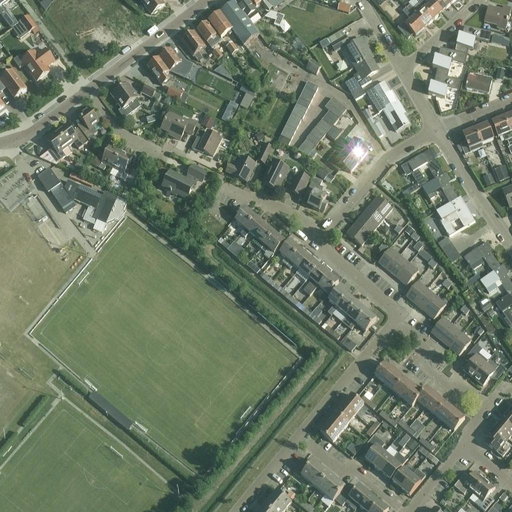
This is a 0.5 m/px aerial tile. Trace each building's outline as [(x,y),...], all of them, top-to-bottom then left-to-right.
[(11,2),(10,0),(9,0),(0,0),(0,15),(1,17),(6,13),(3,8),(11,2)] [(139,0),(151,16),(164,6),(161,1),(161,0),(139,0)] [(235,3),(249,23),(258,16),(245,0),(238,0),(234,3),(235,3)] [(250,0),(256,7),(262,2),(269,11),(272,9),(273,10),(286,0),(250,0)] [(433,22),(442,14),(429,0),(422,0),(424,1),(419,5),(433,22)] [(429,0),(433,3),(442,14),(451,5),(446,0),(429,0)] [(336,12),(293,1),(290,11),(334,22),(336,12)] [(228,27),(232,31),(244,47),(252,41),(259,36),(249,23),(235,3),(220,14),(229,26),(228,27)] [(351,8),(340,5),(338,12),(349,15),(351,8)] [(425,30),(433,22),(419,5),(413,10),(410,6),(406,10),(425,30)] [(484,23),(496,26),(498,27),(497,29),(505,31),(507,23),(508,23),(508,20),(511,10),(503,8),(502,12),(489,8),(484,23)] [(425,30),(406,10),(402,13),(410,22),(405,26),(403,24),(397,29),(408,40),(413,35),(416,38),(425,30)] [(276,15),(271,13),(265,18),(281,23),(283,20),(284,17),(276,15)] [(229,26),(220,14),(208,23),(221,39),(227,35),(230,36),(232,34),(231,31),(232,31),(228,27),(229,26)] [(18,25),(12,29),(20,41),(29,34),(36,29),(28,17),(21,23),(18,25)] [(216,37),(206,24),(197,31),(211,50),(215,47),(210,42),(216,37)] [(455,53),(467,56),(468,50),(473,51),(475,41),(489,44),(491,34),(464,27),(462,37),(459,36),(455,53)] [(205,49),(194,34),(182,43),(193,58),(194,58),(198,63),(199,62),(200,64),(203,62),(198,55),(205,49)] [(345,38),(331,46),(335,53),(349,45),(345,38)] [(355,69),(372,59),(362,41),(344,51),(355,69)] [(232,44),(226,49),(232,57),(238,52),(232,44)] [(455,53),(440,50),(438,59),(435,58),(432,69),(437,70),(449,73),(451,63),(464,66),(467,56),(455,53)] [(19,57),(13,61),(19,70),(24,66),(37,83),(50,74),(46,69),(48,68),(54,63),(45,51),(37,57),(35,53),(23,62),(19,57)] [(171,51),(159,59),(170,73),(184,80),(191,65),(186,63),(181,56),(177,59),(171,51)] [(218,62),(223,58),(217,51),(213,55),(218,62)] [(159,59),(148,68),(162,87),(168,83),(164,77),(170,73),(159,59)] [(355,79),(358,84),(363,81),(363,82),(378,73),(370,60),(372,59),(355,69),(359,75),(353,78),(354,79),(355,79)] [(321,69),(321,68),(311,62),(306,70),(316,76),(321,69)] [(449,73),(437,70),(434,86),(431,85),(428,96),(445,100),(447,90),(458,92),(461,82),(447,79),(449,73)] [(505,71),(498,70),(496,80),(502,82),(505,71)] [(0,90),(2,93),(7,89),(15,100),(27,91),(13,72),(1,80),(0,78),(0,90)] [(468,77),(465,90),(488,95),(492,80),(476,76),(475,79),(468,77)] [(345,85),(351,95),(361,89),(358,84),(355,79),(354,79),(345,85)] [(138,99),(128,85),(127,86),(126,84),(122,85),(120,89),(121,89),(111,96),(122,110),(118,112),(124,120),(136,112),(133,109),(137,103),(135,101),(138,99)] [(307,84),(304,89),(316,95),(318,89),(307,84)] [(373,90),(366,95),(374,107),(378,104),(383,112),(399,103),(392,92),(390,94),(384,84),(373,90)] [(145,87),(142,94),(153,100),(156,92),(145,87)] [(169,93),(167,97),(179,103),(184,94),(171,88),(169,93)] [(302,94),(313,100),(316,95),(304,89),(302,94)] [(351,95),(353,98),(355,102),(365,96),(361,89),(351,95)] [(310,105),(313,100),(302,94),(299,100),(310,105)] [(296,105),(308,111),(310,105),(299,100),(296,105)] [(329,113),(337,104),(332,100),(325,109),(329,113)] [(399,103),(383,112),(390,123),(392,122),(398,132),(409,125),(403,115),(405,114),(399,103)] [(334,117),(342,107),(337,104),(329,113),(334,117)] [(296,105),(294,111),(305,116),(308,111),(296,105)] [(346,111),(342,107),(334,117),(339,121),(346,111)] [(79,129),(88,141),(94,148),(99,144),(93,137),(97,134),(94,129),(100,124),(88,109),(78,117),(84,126),(79,129)] [(301,121),(302,121),(305,116),(294,111),(291,116),(301,121)] [(363,114),(367,121),(371,119),(367,111),(363,114)] [(329,113),(325,117),(335,125),(339,121),(334,117),(329,113)] [(169,116),(162,131),(174,136),(173,138),(180,142),(184,133),(188,134),(191,136),(197,125),(190,121),(188,125),(169,116)] [(291,116),(288,121),(299,126),(301,121),(291,116)] [(335,125),(325,117),(322,122),(331,130),(335,125)] [(498,139),(503,137),(505,142),(507,142),(510,148),(508,149),(511,155),(511,154),(511,138),(504,118),(496,121),(496,122),(492,124),(498,139)] [(375,126),(371,119),(367,121),(378,140),(385,135),(379,124),(375,126)] [(299,126),(288,121),(286,127),(296,132),(299,126)] [(331,130),(322,122),(318,127),(327,134),(331,130)] [(67,126),(56,133),(68,148),(74,144),(78,151),(88,144),(78,130),(73,134),(67,126)] [(482,127),(475,130),(481,146),(493,141),(487,126),(482,128),(482,127)] [(293,137),(296,132),(286,127),(283,132),(293,137)] [(327,134),(318,127),(314,131),(323,139),(327,134)] [(346,153),(359,164),(368,153),(360,147),(364,142),(360,139),(364,134),(356,128),(344,142),(350,147),(346,153)] [(483,149),(481,146),(475,130),(467,133),(468,134),(463,136),(466,143),(461,146),(465,156),(483,149)] [(323,139),(314,131),(310,136),(320,144),(323,139)] [(283,132),(280,137),(291,143),(293,137),(283,132)] [(68,148),(56,133),(46,141),(53,149),(48,153),(56,165),(66,158),(68,158),(72,155),(72,154),(68,148)] [(191,150),(198,153),(199,151),(213,158),(222,140),(221,140),(219,135),(215,137),(207,133),(203,141),(197,139),(191,150)] [(320,144),(310,136),(306,141),(307,141),(316,148),(320,144)] [(288,148),(291,143),(280,137),(278,143),(288,148)] [(307,141),(306,141),(307,141),(303,146),(312,153),(316,148),(307,141)] [(273,149),(265,146),(257,162),(261,164),(264,166),(273,149)] [(303,146),(297,153),(308,158),(312,153),(303,146)] [(106,167),(113,170),(121,153),(110,147),(105,157),(99,154),(93,167),(104,172),(106,167)] [(432,150),(402,168),(409,176),(412,175),(418,185),(407,191),(410,196),(422,189),(427,186),(421,174),(418,169),(426,164),(436,181),(444,177),(444,176),(432,157),(435,156),(432,150)] [(133,159),(121,153),(113,170),(119,173),(116,179),(127,184),(134,171),(128,168),(133,159)] [(350,175),(359,164),(346,153),(341,159),(335,154),(327,163),(339,173),(343,168),(350,175)] [(232,177),(247,184),(255,166),(241,158),(235,170),(229,167),(226,173),(232,176),(232,177)] [(273,162),(265,177),(269,179),(266,186),(278,192),(288,173),(279,168),(280,166),(273,162)] [(77,166),(73,173),(80,176),(83,169),(77,166)] [(170,174),(162,190),(171,195),(172,193),(187,201),(197,180),(202,183),(206,175),(192,167),(190,171),(186,181),(171,173),(170,174)] [(504,168),(494,172),(498,183),(509,179),(504,168)] [(114,221),(118,214),(119,211),(123,213),(124,211),(128,203),(105,193),(103,198),(79,188),(68,183),(64,191),(58,181),(57,182),(50,171),(38,179),(48,194),(50,193),(66,215),(76,208),(73,203),(74,201),(89,208),(91,209),(91,211),(88,210),(83,222),(91,225),(91,224),(95,226),(93,231),(102,235),(106,226),(107,225),(107,224),(114,221)] [(334,183),(338,178),(329,172),(326,178),(334,183)] [(299,175),(290,193),(301,198),(310,180),(299,175)] [(436,181),(427,186),(422,189),(430,202),(435,198),(432,193),(440,188),(450,205),(458,201),(458,200),(447,181),(449,180),(446,175),(444,176),(444,177),(436,181)] [(324,203),(326,200),(327,198),(320,195),(323,189),(318,187),(321,182),(314,179),(304,199),(310,202),(308,207),(319,213),(320,212),(323,214),(328,205),(324,203)] [(511,181),(511,182),(511,185),(511,188),(503,192),(510,209),(511,207),(511,181)] [(370,208),(385,220),(392,210),(378,198),(370,208)] [(454,212),(464,229),(472,225),(461,206),(464,204),(461,199),(458,200),(458,201),(450,205),(437,213),(442,222),(440,223),(449,238),(456,234),(446,217),(454,212)] [(385,220),(370,208),(362,217),(377,229),(385,220)] [(245,231),(256,218),(246,210),(235,222),(245,231)] [(377,229),(362,217),(355,226),(369,238),(377,229)] [(255,239),(265,226),(256,218),(245,231),(241,236),(245,239),(249,234),(255,239)] [(265,226),(255,239),(260,243),(256,247),(261,251),(275,235),(265,226)] [(369,238),(355,226),(347,236),(361,248),(369,238)] [(275,235),(261,251),(265,255),(269,251),(274,255),(285,243),(284,243),(275,235)] [(241,255),(244,251),(230,239),(227,243),(241,255)] [(441,251),(451,244),(447,239),(438,246),(441,251)] [(224,243),(221,246),(227,251),(230,248),(224,243)] [(290,243),(280,255),(285,260),(282,264),(286,267),(300,251),(290,243)] [(441,251),(445,255),(454,249),(451,244),(441,251)] [(487,244),(472,254),(464,260),(473,272),(483,264),(480,260),(482,258),(493,274),(500,269),(500,268),(488,250),(490,249),(487,244)] [(230,248),(227,251),(234,257),(237,253),(230,248)] [(445,255),(448,260),(457,254),(454,249),(445,255)] [(390,250),(378,264),(388,272),(400,258),(390,250)] [(310,259),(300,251),(286,267),(290,271),(294,267),(299,271),(310,259)] [(451,265),(461,259),(457,254),(448,260),(451,265)] [(397,280),(409,265),(400,258),(388,272),(397,280)] [(244,259),(241,262),(247,267),(250,264),(244,259)] [(254,259),(251,264),(261,271),(264,267),(254,259)] [(309,279),(319,267),(310,259),(299,271),(309,279)] [(250,264),(247,267),(253,273),(256,269),(250,264)] [(397,280),(406,288),(418,273),(409,265),(397,280)] [(318,288),(329,275),(319,267),(309,279),(312,282),(303,292),(310,298),(318,288)] [(503,267),(500,268),(500,269),(493,274),(480,283),(489,295),(497,289),(493,284),(498,281),(509,297),(511,294),(511,285),(504,273),(506,272),(503,267)] [(270,286),(273,283),(263,275),(260,278),(270,286)] [(339,284),(329,275),(318,288),(328,296),(339,284)] [(273,283),(270,286),(276,292),(279,288),(273,283)] [(406,298),(415,306),(427,291),(418,283),(406,298)] [(331,318),(334,315),(348,297),(339,289),(328,302),(334,307),(327,315),(331,318)] [(415,306),(424,313),(436,299),(427,291),(415,306)] [(286,294),(283,297),(289,302),(292,299),(286,294)] [(511,294),(509,297),(496,306),(506,320),(504,322),(509,329),(511,327),(511,328),(511,318),(506,310),(511,305),(511,294)] [(348,297),(338,310),(343,315),(338,321),(342,324),(342,323),(358,305),(348,297)] [(292,299),(289,302),(295,308),(298,304),(292,299)] [(436,299),(424,313),(434,321),(446,307),(436,299)] [(488,303),(480,309),(484,314),(492,308),(488,303)] [(356,326),(367,313),(358,305),(342,323),(352,331),(356,326)] [(305,310),(302,313),(309,319),(312,315),(305,310)] [(367,313),(356,326),(365,333),(376,321),(367,313)] [(315,318),(312,321),(318,327),(321,323),(315,318)] [(431,334),(440,342),(452,327),(443,320),(431,334)] [(440,342),(450,350),(462,335),(452,327),(440,342)] [(325,332),(331,337),(334,333),(328,328),(325,332)] [(334,333),(331,337),(337,342),(340,338),(334,333)] [(462,335),(450,350),(459,358),(471,343),(462,335)] [(347,340),(342,346),(351,354),(356,348),(347,340)] [(473,362),(464,372),(473,380),(485,366),(488,363),(484,360),(487,356),(482,351),(476,346),(467,357),(473,362)] [(485,366),(473,380),(483,388),(492,377),(497,382),(506,371),(500,366),(498,368),(489,361),(488,363),(485,366)] [(395,372),(385,365),(375,377),(384,385),(395,372)] [(395,372),(384,385),(393,393),(404,380),(395,372)] [(404,380),(393,393),(402,401),(413,388),(404,380)] [(422,395),(413,388),(402,401),(412,408),(417,402),(422,395)] [(437,397),(427,389),(422,395),(417,402),(426,410),(437,397)] [(102,390),(96,396),(131,430),(137,424),(102,390)] [(351,397),(343,406),(356,417),(364,407),(351,397)] [(437,397),(426,410),(435,417),(446,405),(437,397)] [(363,398),(360,401),(367,406),(370,403),(363,398)] [(367,406),(373,411),(376,408),(370,403),(367,406)] [(397,404),(391,408),(395,415),(401,410),(397,404)] [(446,405),(435,417),(444,425),(455,412),(446,405)] [(343,406),(335,415),(348,426),(356,417),(343,406)] [(511,414),(508,411),(501,420),(511,429),(511,414)] [(455,412),(444,425),(454,433),(465,420),(455,412)] [(382,413),(379,416),(385,422),(388,418),(382,413)] [(335,415),(328,424),(341,435),(348,426),(335,415)] [(385,422),(391,427),(394,423),(388,418),(385,422)] [(414,418),(412,426),(420,428),(421,420),(414,418)] [(511,429),(501,420),(494,429),(508,441),(511,436),(511,429)] [(397,426),(400,428),(407,433),(409,430),(400,422),(397,426)] [(371,429),(375,432),(380,426),(376,423),(371,429)] [(328,424),(320,434),(322,435),(333,444),(341,435),(328,424)] [(366,436),(370,439),(375,432),(371,429),(366,436)] [(486,438),(489,440),(485,445),(502,459),(510,450),(504,445),(508,441),(494,429),(486,438)] [(409,430),(407,433),(413,438),(416,435),(409,430)] [(385,454),(380,451),(385,446),(374,437),(363,450),(369,455),(365,461),(373,468),(385,454)] [(355,449),(359,442),(353,439),(349,445),(355,449)] [(422,440),(419,443),(425,448),(428,445),(422,440)] [(356,448),(359,451),(365,445),(361,442),(356,448)] [(428,445),(425,448),(431,454),(434,450),(428,445)] [(351,454),(354,457),(359,451),(356,448),(351,454)] [(385,454),(373,468),(382,475),(393,461),(398,456),(389,449),(385,455),(385,454)] [(427,459),(430,456),(421,449),(418,452),(427,459)] [(393,461),(382,475),(390,482),(402,468),(407,462),(398,455),(398,456),(393,461)] [(435,466),(438,463),(434,459),(430,456),(427,459),(431,463),(435,466)] [(301,478),(309,484),(322,469),(313,462),(310,467),(304,463),(293,475),(299,480),(301,478)] [(322,469),(309,484),(317,491),(329,476),(322,469)] [(403,470),(392,483),(401,491),(412,477),(403,470)] [(409,498),(420,484),(425,478),(417,471),(412,477),(401,491),(409,498)] [(468,491),(473,496),(485,481),(475,473),(469,481),(463,477),(454,488),(464,496),(468,491)] [(329,476),(317,491),(325,497),(337,482),(329,476)] [(485,481),(473,496),(479,500),(475,505),(483,511),(485,511),(494,502),(488,497),(495,489),(485,481)] [(335,502),(345,489),(337,482),(325,497),(333,504),(335,502)] [(345,489),(335,502),(342,508),(346,504),(350,507),(355,511),(359,508),(369,495),(359,487),(354,493),(349,489),(348,491),(345,489)] [(277,492),(270,500),(284,511),(285,511),(292,505),(277,492)] [(371,511),(379,503),(369,495),(359,508),(363,511),(371,511)] [(503,495),(499,501),(503,504),(507,499),(503,495)] [(296,499),(294,502),(302,509),(304,506),(296,499)] [(284,511),(270,500),(263,508),(268,511),(284,511)] [(304,506),(302,509),(305,511),(312,511),(315,509),(307,503),(304,506)] [(371,511),(388,511),(389,511),(379,503),(371,511)]
